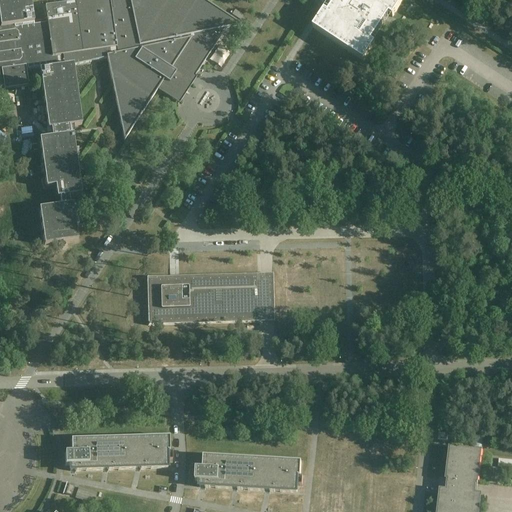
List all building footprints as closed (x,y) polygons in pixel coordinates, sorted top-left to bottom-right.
[(74,0),(75,2),(49,6),(45,7),(47,23),(34,25),(30,0),(0,0),(0,86),(4,86),(4,90),(28,86),(26,70),(39,68),(48,130),(51,130),(52,138),(39,140),(46,188),(55,187),(57,199),(59,198),(61,206),(39,209),(44,246),(78,241),(73,204),(70,205),(69,197),(81,195),(73,135),(70,135),(69,127),(82,125),(73,66),(107,59),(124,141),(160,86),(177,97),(181,91),(184,93),(191,82),(188,80),(191,75),(195,77),(227,28),(240,25),(201,0),(74,0)] [(324,11),(313,29),(363,62),(375,45),(371,42),(385,21),(389,15),(392,17),(393,18),(404,0),(336,0),(328,13),(324,11)] [(244,18),(236,13),(233,17),(241,23),(244,18)] [(147,278),(148,326),(149,326),(149,323),(169,323),(170,322),(170,320),(182,320),(182,322),(183,322),(258,320),(259,320),(258,279),(258,278),(257,278),(182,280),(181,280),(181,281),(181,284),(169,284),(168,281),(168,280),(148,281),(147,278)] [(118,467),(118,470),(140,470),(145,470),(145,467),(150,467),(150,469),(167,469),(167,453),(169,452),(169,438),(71,440),(71,453),(65,454),(65,466),(70,466),(70,471),(76,471),(76,472),(80,472),(80,469),(86,468),(86,471),(108,471),(113,471),(113,468),(118,467)] [(476,484),(477,484),(482,451),(449,447),(446,480),(440,479),(440,480),(442,480),(440,490),(439,490),(439,491),(440,491),(437,511),(478,511),(480,495),(475,494),(476,484)] [(280,490),(280,493),(297,494),(298,477),(300,477),(301,463),(203,457),(203,470),(196,469),(195,482),(200,482),(200,488),(205,488),(205,489),(210,489),(210,486),(215,486),(215,489),(237,490),(237,491),(242,491),(243,488),(248,488),(248,491),(270,492),(270,493),(275,493),(275,489),(280,490)] [(67,484),(63,494),(71,496),(74,487),(67,484)] [(78,488),(75,498),(93,505),(97,494),(78,488)]
